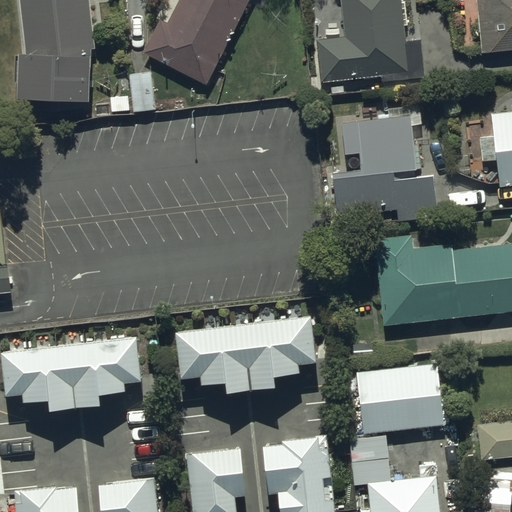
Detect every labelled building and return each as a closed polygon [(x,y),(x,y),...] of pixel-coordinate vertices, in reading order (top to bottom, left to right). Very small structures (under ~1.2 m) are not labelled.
[(88,0),(19,0),(28,62),(15,63),(15,88),(18,88),(18,111),(90,110),(90,61),(97,54),(88,0)] [(170,0),(142,60),(204,89),(245,0),(170,0)] [(316,46),(320,88),(380,82),(381,90),(427,85),(423,46),(405,47),(400,0),(338,0),(339,6),(334,6),(336,24),(343,23),(345,43),(316,46)] [(511,0),(475,0),(479,57),(511,55),(511,0)] [(152,76),(130,78),(133,115),(155,113),(152,76)] [(410,116),(342,123),(345,156),(358,155),(360,174),(333,177),(337,216),(394,210),(395,219),(438,215),(434,179),(416,181),(410,116)] [(496,165),(499,192),(511,190),(511,116),(491,119),(494,141),(479,143),(482,166),(496,165)] [(0,299),(10,299),(0,202),(0,299)] [(411,240),(373,244),(383,332),(511,316),(511,249),(452,256),(452,250),(412,255),(411,240)] [(311,313),(176,331),(182,376),(201,374),(202,384),(227,384),(228,396),(252,388),(276,389),(276,377),(303,370),(302,363),(318,361),(311,313)] [(140,337),(5,354),(11,396),(25,394),(26,404),(53,405),(54,418),(80,409),(106,410),(106,399),(130,391),(129,384),(146,382),(140,337)] [(436,367),(356,376),(365,456),(405,452),(403,435),(443,431),(436,367)] [(511,426),(477,430),(481,466),(511,462),(511,426)] [(335,511),(327,439),(326,435),(284,440),(284,445),(261,448),(266,494),(278,493),(280,511),(335,511)] [(245,488),(241,447),(187,453),(192,511),(236,511),(235,496),(244,495),(243,488),(245,488)] [(157,511),(153,477),(97,484),(101,511),(157,511)] [(368,511),(439,511),(437,483),(367,489),(368,511)] [(80,511),(78,487),(17,493),(18,511),(80,511)]
